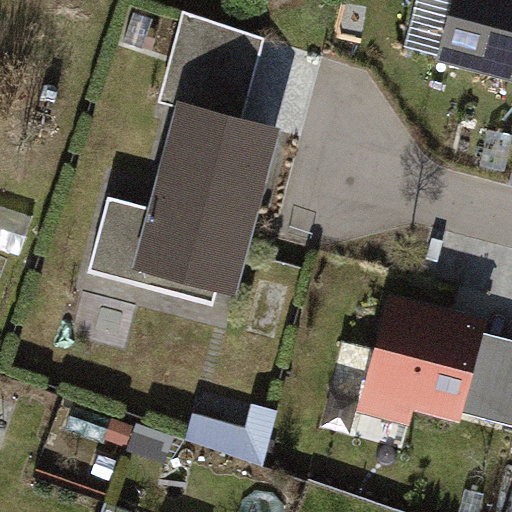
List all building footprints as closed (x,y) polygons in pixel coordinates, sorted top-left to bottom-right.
[(511,0),(455,0),(439,70),(511,87),(511,0)] [(287,135),(178,109),(138,274),(247,301),(287,135)] [(489,320),(393,295),(366,399),(412,411),(417,395),(467,408),(489,320)] [(511,337),(494,335),(483,422),(511,425),(511,337)] [(197,438),(272,460),(287,410),(260,402),(252,429),(204,415),(197,438)]
